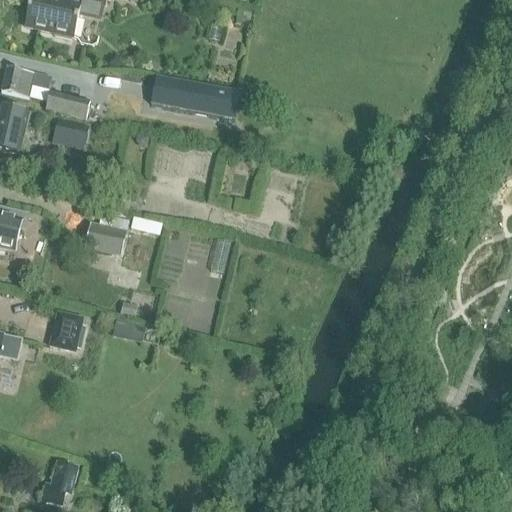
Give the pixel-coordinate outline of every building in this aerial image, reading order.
[(75,1),(74,7),(44,0),(31,0),(25,29),(56,36),(55,38),(71,42),(71,40),(74,40),(82,3),(106,8),(107,0),(72,0),(73,1),(75,1)] [(32,90),(35,76),(7,70),(1,95),(29,101),(29,100),(47,104),(45,112),(86,121),(86,124),(123,132),(126,118),(114,115),(116,111),(90,103),(32,90)] [(241,96),(156,79),(151,107),(235,123),(241,96)] [(16,115),(16,113),(0,109),(0,152),(19,157),(28,118),(16,115)] [(79,144),(77,151),(84,153),(88,139),(90,128),(58,121),(54,139),(79,144)] [(0,250),(15,254),(20,232),(25,233),(29,217),(7,212),(6,219),(0,218),(0,250)] [(128,234),(126,234),(98,227),(89,225),(83,251),(110,257),(122,260),(121,267),(141,272),(150,238),(128,232),(128,234)] [(58,316),(50,349),(75,355),(83,322),(58,316)] [(0,360),(18,365),(23,343),(0,337),(0,360)] [(66,493),(72,495),(78,471),(57,465),(51,488),(46,487),(41,503),(62,509),(66,493)]
